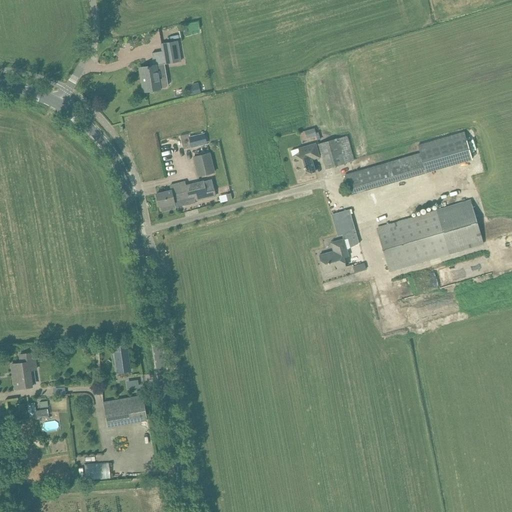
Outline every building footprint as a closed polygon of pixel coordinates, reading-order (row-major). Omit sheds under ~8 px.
[(177,42),(161,44),(163,51),(164,59),(165,64),(180,62),(177,42)] [(149,67),(140,68),(141,79),(143,79),(145,92),(155,90),(160,89),(166,88),(168,86),(167,79),(165,78),(163,64),(165,64),(164,59),(153,60),(154,66),(149,67)] [(189,91),(191,95),(201,93),(199,83),(193,84),(189,91)] [(204,115),(183,120),(185,130),(206,125),(204,115)] [(314,129),(304,131),(306,139),(316,136),(317,140),(320,139),(318,133),(315,134),(314,129)] [(204,133),(189,137),(192,148),(207,144),(204,133)] [(347,136),(318,144),(326,169),(345,163),(354,161),(347,136)] [(301,148),(291,151),(292,157),(298,177),(300,176),(302,177),(306,176),(307,174),(315,172),(312,160),(319,157),(315,144),(301,148)] [(210,152),(192,157),(197,178),(215,173),(210,152)] [(372,167),(345,175),(350,195),(377,187),(372,167)] [(171,191),(156,194),(159,207),(161,207),(162,211),(176,208),(184,206),(183,201),(189,200),(194,199),(195,201),(208,198),(215,196),(211,179),(200,182),(186,185),(185,182),(170,186),(171,191)] [(248,180),(238,180),(238,192),(248,192),(248,180)] [(437,210),(377,228),(390,272),(450,254),(484,244),(483,242),(471,200),(437,210)] [(349,209),(331,215),(333,222),(337,235),(337,237),(343,235),(355,231),(351,216),(349,209)] [(334,251),(319,255),(324,273),(333,270),(346,267),(344,258),(349,256),(347,250),(359,244),(355,231),(343,235),(344,239),(331,243),(334,251)] [(355,273),(366,270),(364,263),(353,267),(355,273)] [(128,344),(115,346),(119,370),(133,368),(128,344)] [(21,363),(11,365),(15,389),(32,387),(30,370),(36,369),(34,353),(29,353),(20,355),(21,363)] [(147,420),(143,396),(103,403),(107,427),(147,420)] [(35,402),(27,404),(30,419),(49,416),(48,409),(36,411),(35,402)] [(83,464),(84,479),(109,479),(109,463),(83,464)]
